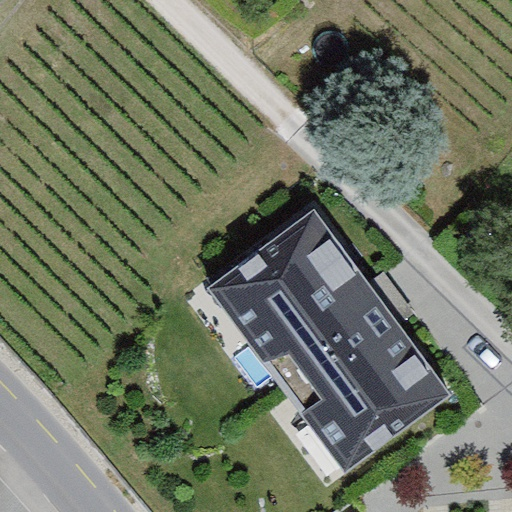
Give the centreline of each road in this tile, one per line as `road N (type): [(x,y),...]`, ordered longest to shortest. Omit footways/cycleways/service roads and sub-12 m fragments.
road 1 (residential): [(171,0),(511,331)]
road 2 (secondary): [(98,511),(0,398)]
